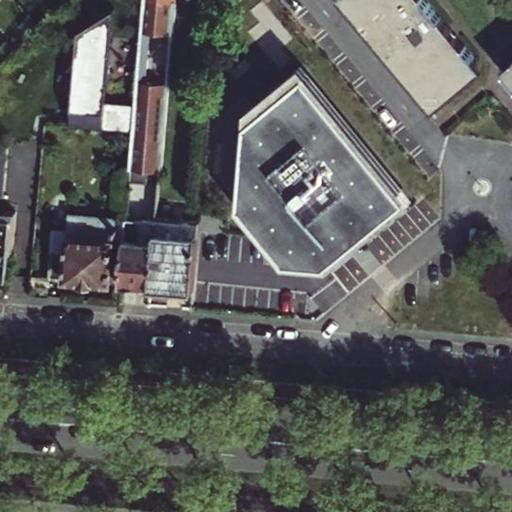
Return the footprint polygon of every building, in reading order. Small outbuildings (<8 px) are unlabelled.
[(157,219),(157,216),(176,0),(144,0),(135,105),(133,130),(131,166),(137,166),(133,217),(157,219)] [(427,0),(347,0),(432,99),(447,101),(478,74),(479,60),(427,0)] [(72,113),(71,125),(133,130),(135,105),(107,103),(114,21),(80,18),(78,33),(84,33),(77,114),(72,113)] [(327,266),(408,199),(306,76),(247,122),(240,202),(288,261),(327,266)] [(16,210),(0,208),(0,249),(13,250),(16,210)] [(51,276),(121,282),(125,239),(126,219),(118,218),(119,216),(72,212),(71,229),(55,227),(51,276)] [(196,289),(198,261),(201,229),(202,220),(157,216),(157,219),(155,242),(151,285),(196,289)] [(126,219),(125,239),(155,242),(157,219),(133,217),(126,217),(126,219)] [(473,225),(473,234),(488,235),(489,228),(479,227),(479,226),(473,225)] [(121,282),(151,285),(155,242),(125,239),(121,282)]
